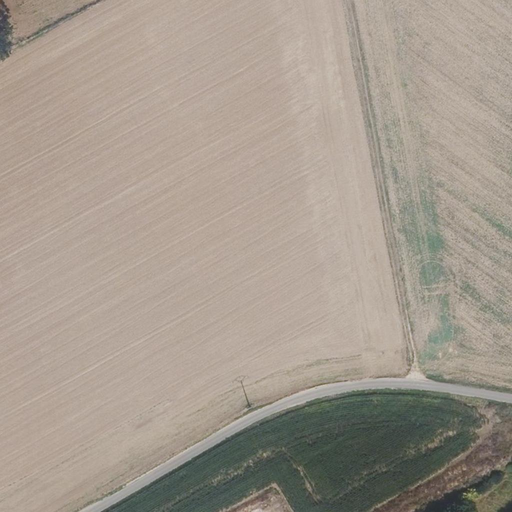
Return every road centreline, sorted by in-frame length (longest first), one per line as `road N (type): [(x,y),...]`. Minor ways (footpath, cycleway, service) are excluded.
road 1 (unclassified): [(511,398),(433,380),(374,383),(276,407),(96,511)]
road 2 (track): [(433,380),(350,0)]
